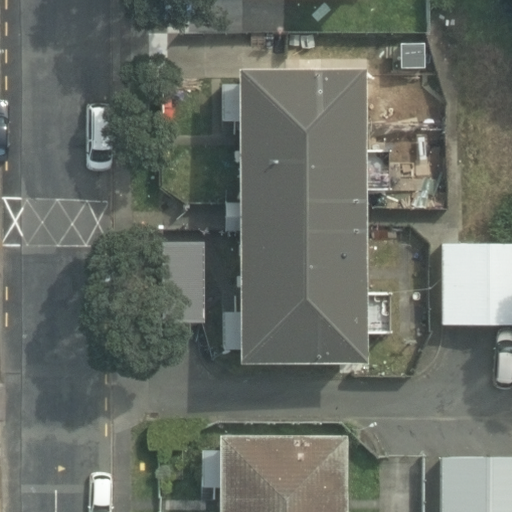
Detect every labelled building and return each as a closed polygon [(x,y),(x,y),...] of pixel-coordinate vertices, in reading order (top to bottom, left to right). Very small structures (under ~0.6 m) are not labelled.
[(456,0),(420,0),(419,32),(455,34),(456,0)] [(235,230),(237,363),(368,361),(368,331),(386,331),(385,290),(367,290),(366,187),(386,187),(386,149),(364,149),(363,69),(238,70),(238,81),(221,82),(221,121),(235,121),(236,198),(222,198),(223,230),(235,230)] [(159,320),(203,320),(204,240),(159,240),(159,320)] [(442,321),(511,321),(511,243),(442,243),(442,321)] [(343,511),(342,433),(217,434),(217,446),(202,446),(202,483),(218,482),(218,511),(343,511)] [(511,511),(511,455),(443,456),(443,511),(511,511)]
